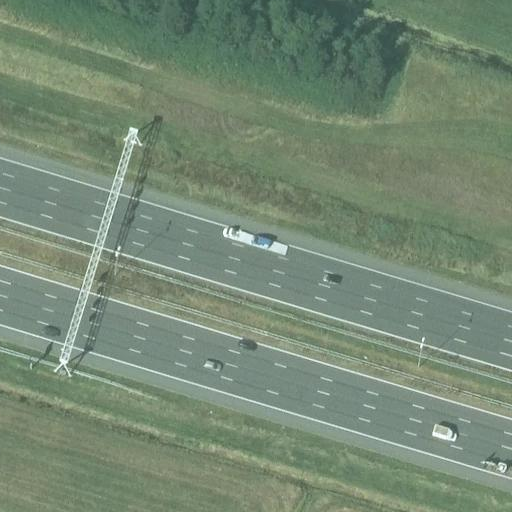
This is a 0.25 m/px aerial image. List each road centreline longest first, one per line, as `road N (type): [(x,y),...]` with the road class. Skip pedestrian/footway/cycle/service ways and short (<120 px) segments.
road 1 (motorway): [(0,293),(511,447)]
road 2 (motorway): [(511,349),(0,198)]
